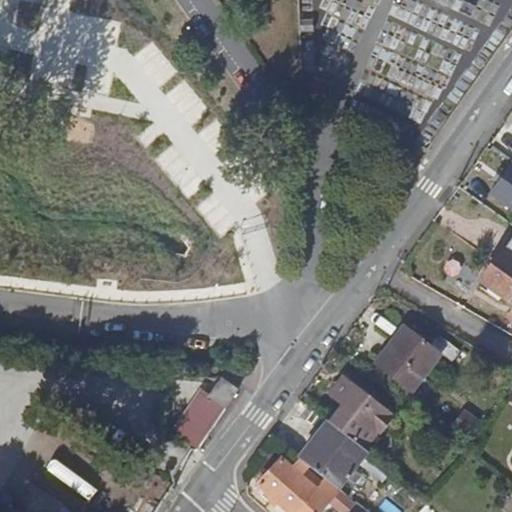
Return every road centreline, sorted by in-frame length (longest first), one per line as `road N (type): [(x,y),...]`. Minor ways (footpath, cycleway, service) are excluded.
road 1 (residential): [(201,489),(368,266)]
road 2 (residential): [(368,266),(511,69)]
road 3 (residential): [(368,266),(511,351)]
